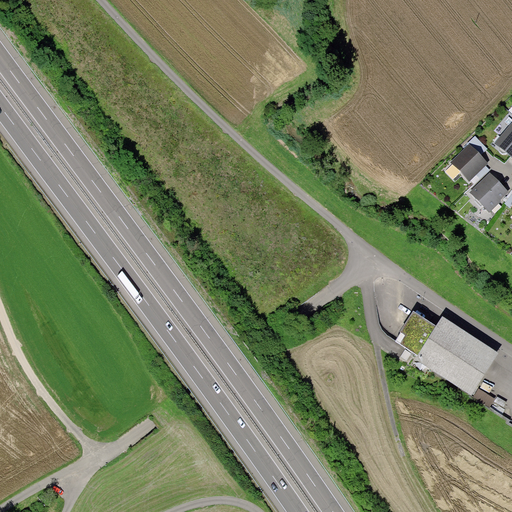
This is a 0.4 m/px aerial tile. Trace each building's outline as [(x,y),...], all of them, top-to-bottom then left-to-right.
[(511,122),(495,143),(511,157),(511,122)] [(466,144),(468,145),(469,143),(481,155),(488,149),(475,136),(466,144)] [(468,145),(450,162),(469,181),(470,180),(486,166),(489,163),(481,155),(469,143),(468,145)] [(490,170),(486,166),(470,180),(474,184),(490,170)] [(509,192),(490,172),(469,192),(489,212),(501,201),(500,200),(509,192)] [(499,352),(442,315),(436,325),(413,310),(400,331),(401,332),(396,340),(418,355),(415,359),(471,395),(499,352)] [(496,399),(479,389),(474,397),(490,408),(496,399)]
